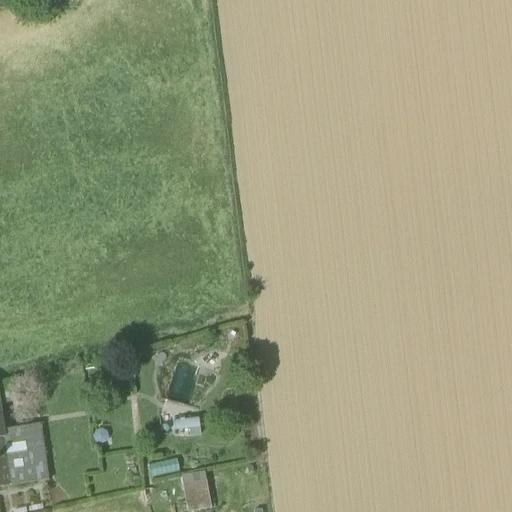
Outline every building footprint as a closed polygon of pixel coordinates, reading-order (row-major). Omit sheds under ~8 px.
[(0,383),(0,405),(18,402),(15,380),(0,383)] [(164,404),(166,434),(199,432),(197,403),(164,404)] [(39,425),(2,430),(1,431),(1,437),(0,437),(0,488),(47,481),(39,425)] [(150,467),(152,476),(177,469),(175,462),(164,465),(163,463),(150,467)] [(183,481),(184,505),(207,503),(206,480),(183,481)]
